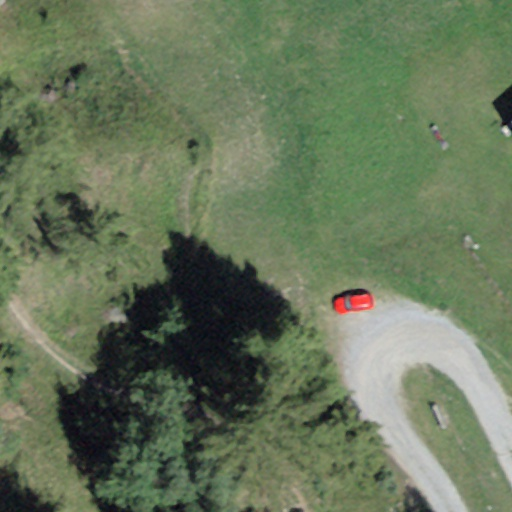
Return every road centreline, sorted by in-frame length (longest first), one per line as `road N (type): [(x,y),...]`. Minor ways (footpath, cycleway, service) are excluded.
road 1 (track): [(440,344),(383,340),(365,381),(402,455)]
road 2 (track): [(511,467),(440,344)]
